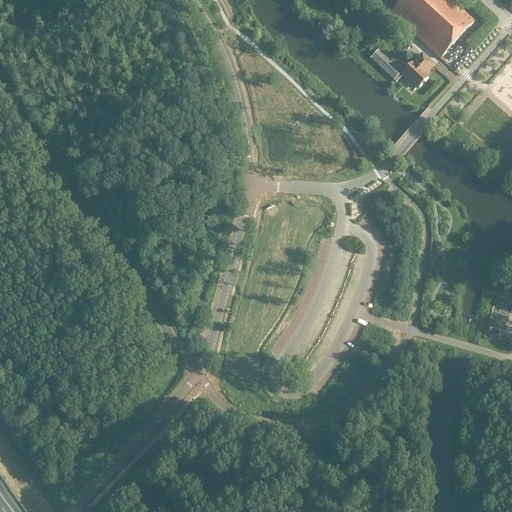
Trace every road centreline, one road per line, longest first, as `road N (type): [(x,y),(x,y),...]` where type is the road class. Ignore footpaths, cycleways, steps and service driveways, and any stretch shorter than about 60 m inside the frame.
road 1 (unknown): [(220,0),(254,137),(258,199),(216,370),(100,496),(74,511)]
road 2 (tertiary): [(70,511),(201,369),(246,184)]
road 3 (tertiary): [(246,184),(227,69),(191,0)]
road 4 (unclassified): [(246,184),(340,190),(388,163)]
